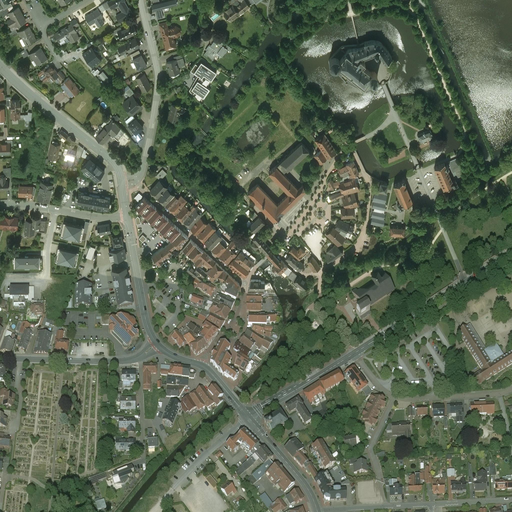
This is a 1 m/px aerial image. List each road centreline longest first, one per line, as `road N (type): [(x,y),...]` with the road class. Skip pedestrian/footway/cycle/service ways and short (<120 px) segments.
road 1 (secondary): [(511,253),(355,353)]
road 2 (residential): [(140,0),(158,86),(135,179)]
road 3 (secondary): [(0,65),(111,159),(121,183)]
road 4 (residential): [(318,272),(364,231),(369,188),(348,146)]
road 5 (residential): [(245,283),(135,179)]
road 6 (secondary): [(126,216),(157,343)]
road 7 (secondary): [(355,353),(247,417)]
